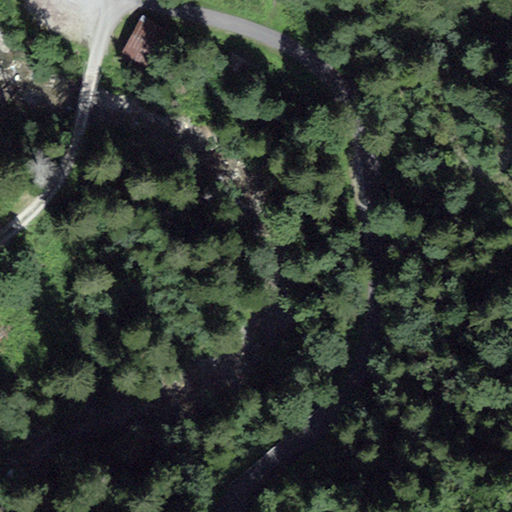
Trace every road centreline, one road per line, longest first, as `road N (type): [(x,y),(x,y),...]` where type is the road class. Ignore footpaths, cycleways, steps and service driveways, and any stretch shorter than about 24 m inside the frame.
road 1 (unclassified): [(145,0),(251,29),(326,69),(356,108),(375,185),(378,246),(363,363),(322,423),(249,488),(237,511)]
road 2 (track): [(92,66),(62,176),(0,238)]
